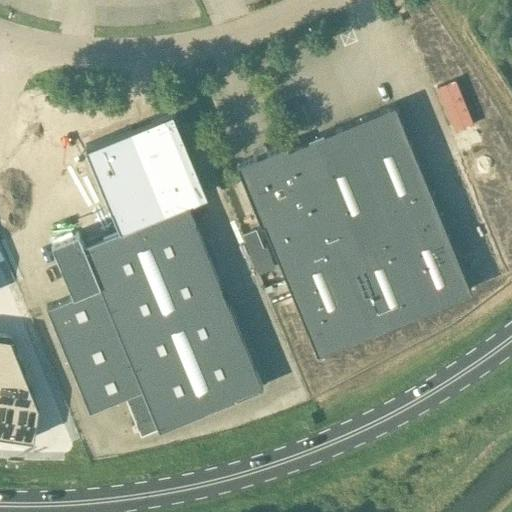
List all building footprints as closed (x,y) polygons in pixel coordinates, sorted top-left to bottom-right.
[(452,130),(472,122),(455,77),(434,85),(452,130)] [(285,142),(236,162),(260,223),(262,222),(316,352),(470,289),(394,102),(287,146),(285,142)] [(171,109),(84,145),(119,228),(186,201),(208,190),(171,109)] [(142,388),(159,428),(261,386),(186,201),(119,228),(82,243),(77,232),(51,243),(72,293),(46,306),(88,410),(124,395),(142,388)] [(4,254),(0,255),(0,288),(15,283),(4,254)] [(0,330),(0,429),(34,434),(39,401),(11,332),(0,330)] [(253,420),(306,400),(301,386),(248,407),(253,420)] [(142,388),(124,395),(135,422),(131,424),(134,431),(139,429),(141,435),(159,428),(142,388)]
